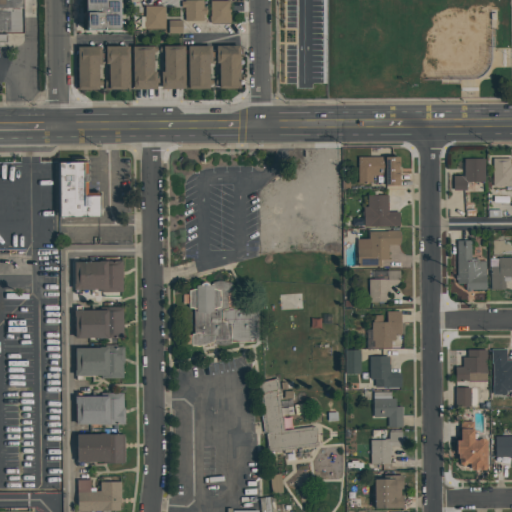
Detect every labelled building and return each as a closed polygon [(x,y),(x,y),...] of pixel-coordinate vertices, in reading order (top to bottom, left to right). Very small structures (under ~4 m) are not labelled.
[(0,0),(0,47),(27,47),(26,0),(0,0)] [(118,0),(84,0),(85,32),(119,31),(118,0)] [(203,0),(200,0),(183,0),(183,21),(204,21),(203,0)] [(229,1),(210,1),(210,24),(230,24),(229,1)] [(165,7),(144,6),(144,29),(164,29),(165,7)] [(168,34),(182,34),(182,21),(168,21),(168,34)] [(131,47),(133,89),(155,89),(154,46),(131,47)] [(184,46),(161,46),(162,89),(184,89),(184,46)] [(210,89),(209,46),(187,46),(188,89),(210,89)] [(239,46),(217,46),(217,89),(239,89),(239,46)] [(100,90),(99,47),(77,47),(77,90),(100,90)] [(128,47),(106,47),(107,90),(129,90),(128,47)] [(398,157),(357,158),(358,184),(372,184),(372,176),(385,176),(385,186),(399,186),(398,157)] [(492,158),(492,187),(511,187),(511,173),(511,174),(510,158),(492,158)] [(484,182),(484,159),(464,159),(464,176),(452,176),(452,191),(465,190),(465,182),(484,182)] [(58,162),(59,218),(100,217),(99,196),(87,196),(86,160),(77,160),(77,162),(58,162)] [(366,196),(367,207),(363,207),(363,227),(399,227),(399,212),(388,212),(387,195),(366,196)] [(357,240),(357,266),(380,265),(380,260),(388,260),(388,245),(399,245),(399,231),(368,232),(368,239),(357,240)] [(485,261),(470,261),(470,241),(457,241),(456,284),(465,284),(465,290),(485,290),(485,261)] [(490,291),(505,290),(504,277),(511,277),(511,257),(490,258),(490,291)] [(122,291),(122,261),(73,262),(74,292),(122,291)] [(387,303),(387,285),(399,286),(399,271),(373,271),(373,279),(368,279),(368,303),(387,303)] [(256,342),(254,309),(235,310),(235,292),(231,292),(231,282),(213,282),(213,286),(188,287),(188,309),(191,308),(193,345),(256,342)] [(122,338),(122,309),(74,310),(75,339),(122,338)] [(400,312),(384,312),(384,315),(372,315),(372,349),(393,348),(392,333),(400,333),(400,312)] [(74,348),(74,377),(123,377),(123,347),(74,348)] [(506,349),(491,349),(492,395),(506,395),(506,390),(511,390),(511,361),(506,362),(506,349)] [(360,350),(344,351),(345,375),(360,374),(360,350)] [(455,382),(486,381),(486,350),(467,350),(467,358),(461,358),(462,367),(454,367),(455,382)] [(400,388),(401,373),(389,373),(389,357),(369,356),(369,380),(374,380),(374,387),(400,388)] [(260,382),(267,450),(317,445),(315,427),(282,431),(277,380),(260,382)] [(477,407),(478,388),(455,388),(454,407),(477,407)] [(387,428),(401,427),(401,407),(393,407),(393,392),(372,392),(373,418),(387,418),(387,428)] [(124,424),(123,395),(74,396),(75,425),(124,424)] [(485,437),(473,438),(473,422),(459,422),(460,440),(455,440),(456,466),(468,465),(469,471),(486,470),(485,437)] [(401,432),(388,432),(388,440),(369,440),(370,465),(390,464),(390,447),(401,447),(401,432)] [(76,435),(76,463),(124,462),(124,434),(76,435)] [(511,465),(511,436),(494,437),(495,457),(511,457),(511,465)] [(402,508),(401,476),(373,476),(374,509),(402,508)] [(89,480),(76,480),(77,511),(84,511),(120,511),(120,482),(99,482),(99,491),(90,492),(89,480)]
